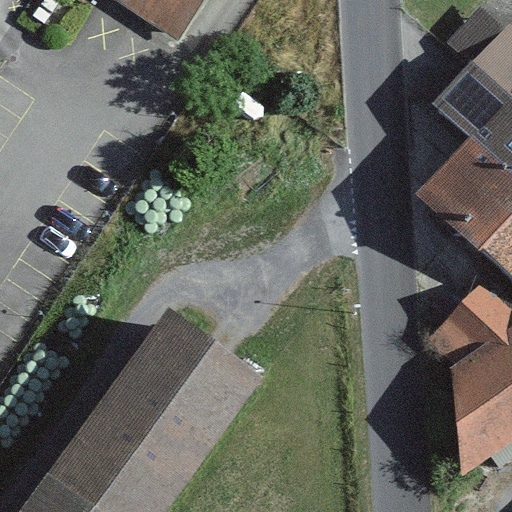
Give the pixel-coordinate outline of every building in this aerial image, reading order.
[(136,0),(196,38),(219,0),(136,0)] [(479,53),(502,13),(479,0),(477,0),(454,38),(479,53)] [(511,162),(507,168),(477,142),(425,203),(511,277),(511,162)] [(511,313),(479,293),(440,340),(454,370),(467,487),(511,456),(511,313)] [(169,511),(263,372),(165,306),(47,474),(101,511),(169,511)] [(101,511),(47,474),(20,511),(101,511)]
